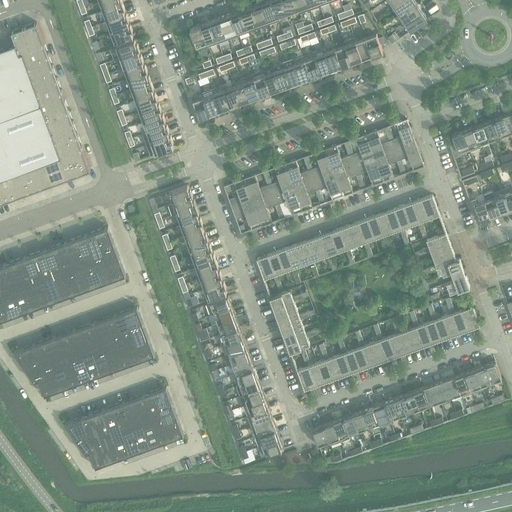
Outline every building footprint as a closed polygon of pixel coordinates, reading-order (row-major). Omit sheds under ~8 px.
[(99,0),(103,10),(123,3),(121,0),(99,0)] [(266,0),(261,2),(269,24),(279,20),(271,0),(266,0)] [(280,20),(278,16),(288,13),(283,0),(271,0),(279,20),(280,20)] [(283,0),(288,13),(298,9),(299,13),(300,13),(295,0),(283,0)] [(306,0),(295,0),(300,13),(310,9),(306,0)] [(306,0),(310,9),(320,6),(318,0),(306,0)] [(417,2),(415,0),(403,0),(395,6),(400,14),(417,2)] [(251,6),(259,28),(269,24),(261,2),(251,6)] [(422,10),(417,2),(400,14),(405,22),(422,10)] [(125,10),(123,3),(103,10),(107,21),(126,14),(126,13),(125,14),(124,10),(125,10)] [(241,9),(249,31),(259,28),(251,6),(241,9)] [(231,13),(239,35),(249,31),(241,9),(231,13)] [(411,30),(428,19),(422,10),(405,22),(411,30)] [(221,17),(229,39),(239,35),(231,13),(221,17)] [(361,23),(366,21),(363,13),(358,15),(361,23)] [(129,20),(126,14),(107,21),(111,32),(130,24),(129,24),(128,21),(129,20)] [(210,20),(219,42),(229,39),(221,17),(210,20)] [(325,18),(317,21),(319,26),(327,24),(325,18)] [(200,24),(208,46),(219,42),(210,20),(200,24)] [(37,22),(11,31),(16,43),(0,48),(0,202),(91,170),(37,22)] [(133,36),(134,35),(133,35),(132,31),(133,31),(130,24),(111,32),(115,43),(133,36)] [(190,28),(198,50),(208,46),(200,24),(190,28)] [(383,52),(382,50),(376,33),(366,37),(373,55),(383,52)] [(392,34),(388,37),(392,43),(396,40),(393,35),(392,34)] [(352,63),(362,59),(356,41),(354,37),(344,41),(346,44),(352,63)] [(373,55),(366,37),(356,41),(362,59),(373,55)] [(135,39),(116,46),(120,57),(140,50),(137,43),(136,44),(135,39)] [(352,63),(346,44),(335,48),(342,66),(352,63)] [(322,74),(332,70),(324,48),(314,52),(322,74)] [(324,48),(332,70),(342,66),(335,48),(326,52),(324,48)] [(139,51),(140,50),(120,57),(116,59),(120,69),(124,68),(144,60),(141,54),(140,54),(139,51)] [(312,77),(322,74),(314,52),(304,55),(312,77)] [(302,81),(312,77),(304,55),(293,59),(302,81)] [(302,81),(293,59),(293,58),(283,62),(291,85),(302,81)] [(212,65),(210,59),(202,62),(204,68),(212,65)] [(124,68),(128,78),(147,71),(145,65),(144,65),(143,61),(144,61),(144,60),(124,68)] [(291,85),(283,62),(273,66),(273,67),(281,89),(291,85)] [(281,89),(273,67),(264,70),(263,71),(271,92),(281,89)] [(215,74),(213,68),(206,71),(208,76),(215,74)] [(253,73),(253,74),(261,96),(271,92),(263,71),(264,70),(263,69),(261,70),(255,72),(253,73)] [(146,72),(148,72),(147,71),(128,78),(132,89),(151,82),(149,75),(148,76),(146,72)] [(199,73),(201,79),(208,76),(206,71),(199,73)] [(243,78),(251,100),(261,96),(253,74),(243,78)] [(195,81),(193,75),(185,78),(187,84),(195,81)] [(233,81),(241,103),(251,100),(243,78),(233,81)] [(223,85),(231,107),(241,103),(233,81),(232,81),(234,85),(224,89),(223,85)] [(153,89),(154,89),(151,82),(132,89),(135,100),(155,93),(155,92),(154,93),(153,89)] [(212,89),(220,111),(231,107),(223,85),(212,89)] [(202,92),(210,114),(220,111),(212,89),(202,92)] [(202,92),(192,96),(200,118),(210,114),(202,92)] [(157,100),(158,99),(155,93),(135,100),(139,110),(159,103),(158,103),(157,100)] [(160,110),(162,110),(159,103),(139,110),(143,121),(163,114),(162,114),(160,110)] [(511,111),(503,115),(511,136),(511,111)] [(164,121),(165,121),(163,114),(143,121),(147,132),(167,125),(167,124),(166,125),(164,121)] [(511,137),(511,136),(503,115),(493,119),(500,137),(509,133),(511,137)] [(405,146),(416,142),(407,118),(398,122),(396,122),(401,136),(394,138),(392,139),(395,149),(405,146)] [(490,140),(500,137),(493,119),(483,122),(490,140)] [(480,144),(490,140),(483,122),(473,126),(481,148),(481,147),(480,144)] [(147,132),(143,134),(146,144),(171,135),(170,135),(168,132),(169,131),(167,125),(147,132)] [(471,151),(481,148),(473,126),(463,130),(471,151)] [(385,153),(395,149),(392,139),(389,140),(382,143),(377,129),(366,133),(371,147),(375,157),(385,153)] [(460,151),(469,148),(470,152),(471,151),(463,130),(452,134),(455,142),(449,144),(454,157),(461,155),(460,151)] [(351,154),(355,164),(364,161),(375,157),(371,147),(366,133),(356,137),(361,150),(353,153),(351,154)] [(172,142),(173,142),(171,135),(146,144),(150,155),(174,147),(172,142)] [(416,142),(405,146),(395,149),(399,160),(401,159),(409,156),(414,170),(425,166),(420,152),(416,142)] [(334,172),(345,168),(355,164),(351,154),(348,155),(341,158),(336,144),(326,148),(331,161),(334,172)] [(320,165),(313,168),(310,169),(314,179),(324,175),(334,172),(331,161),(326,148),(315,152),(320,165)] [(394,177),(389,163),(397,160),(399,160),(395,149),(385,153),(375,157),(379,167),(384,180),(394,177)] [(373,184),(384,180),(379,167),(375,157),(364,161),(355,164),(358,174),(361,173),(368,171),(373,184)] [(290,176),(294,186),(304,182),(314,179),(310,169),(308,170),(301,172),(296,159),(285,163),(290,176)] [(270,184),(273,194),(283,190),(294,186),(290,176),(285,163),(275,166),(280,180),(272,183),(270,184)] [(343,195),(354,191),(349,178),(356,175),(358,174),(355,164),(345,168),(334,172),(338,182),(343,195)] [(475,172),(473,166),(461,170),(464,176),(475,172)] [(338,182),(334,172),(324,175),(314,179),(318,189),(320,188),(327,186),(332,199),(343,195),(338,182)] [(249,191),(253,201),(264,197),(273,194),(270,184),(267,184),(260,187),(255,174),(245,177),(249,191)] [(467,185),(478,181),(476,175),(465,179),(467,185)] [(253,201),(249,191),(245,177),(234,181),(239,195),(229,198),(233,209),(243,205),(253,201)] [(302,210),(313,206),(308,193),(315,190),(318,189),(314,179),(304,182),(294,186),(297,196),(302,210)] [(189,189),(188,185),(169,192),(173,203),(193,196),(190,189),(189,189)] [(277,204),(280,203),(287,200),(292,214),(302,210),(297,196),(294,186),(283,190),(273,194),(277,204)] [(511,210),(504,189),(494,192),(502,213),(511,210)] [(493,190),(483,194),(485,200),(492,217),(502,213),(494,192),(493,190)] [(273,221),(268,207),(275,205),(277,204),(273,194),(264,197),(253,201),(257,211),(262,225),(273,221)] [(422,220),(440,214),(433,194),(257,258),(264,278),(274,274),(279,289),(283,288),(278,273),(292,268),(297,283),(301,281),(296,266),(310,261),(315,276),(319,275),(314,260),(328,255),(333,270),(337,268),(332,253),(346,248),(351,263),(355,261),(350,246),(364,241),(369,256),(374,255),(368,240),(382,235),(387,250),(392,248),(386,233),(400,228),(405,243),(410,242),(404,227),(418,221),(424,237),(428,235),(422,220)] [(193,196),(173,203),(168,204),(172,215),(177,214),(197,206),(194,200),(193,200),(192,196),(193,196)] [(475,214),(478,213),(481,221),(492,217),(485,200),(479,202),(477,198),(470,201),(475,214)] [(262,225),(257,211),(253,201),(243,205),(233,209),(236,219),(246,215),(251,229),(262,225)] [(197,206),(177,214),(181,224),(201,217),(200,217),(199,217),(198,213),(199,213),(197,206)] [(201,217),(181,224),(185,235),(203,228),(202,224),(203,224),(201,217)] [(0,265),(0,320),(123,275),(126,274),(108,226),(105,228),(0,265)] [(203,228),(185,235),(188,246),(208,238),(206,232),(205,232),(203,228)] [(429,247),(415,252),(416,256),(431,251),(436,265),(421,270),(423,274),(438,269),(437,267),(440,266),(444,275),(452,272),(455,280),(447,283),(450,293),(458,290),(467,287),(470,286),(466,276),(463,268),(460,258),(456,259),(448,235),(445,228),(444,228),(437,231),(437,232),(438,235),(427,239),(429,247)] [(208,238),(188,246),(192,256),(212,249),(210,243),(209,243),(207,239),(208,239),(208,238)] [(212,249),(192,256),(196,267),(216,260),(214,253),(213,254),(211,250),(212,250),(212,249)] [(216,260),(196,267),(200,278),(220,271),(220,270),(219,271),(217,267),(218,266),(216,260)] [(220,271),(200,278),(204,289),(224,281),(223,281),(221,278),(222,277),(220,271)] [(225,288),(226,288),(224,281),(204,289),(208,300),(227,293),(225,288)] [(290,351),(310,344),(307,337),(322,331),(321,327),(306,332),(301,319),(316,313),(314,309),(299,314),(294,301),(309,295),(308,291),(293,296),(290,289),(270,296),(290,351)] [(228,296),(207,304),(211,314),(232,306),(228,296)] [(480,325),(473,305),(455,312),(449,297),(445,298),(451,313),(437,318),(432,303),(427,305),(433,320),(419,325),(413,310),(409,311),(415,326),(401,331),(395,316),(391,318),(397,333),(383,338),(377,323),(373,324),(379,339),(365,345),(359,329),(355,331),(361,346),(347,351),(341,336),(337,338),(343,353),(329,358),(323,343),(319,344),(324,359),(311,364),(305,349),(301,351),(306,366),(297,369),(305,389),(480,325)] [(19,349),(14,351),(15,352),(35,380),(39,379),(44,393),(45,394),(49,393),(152,355),(155,354),(154,353),(138,307),(137,306),(135,307),(19,349)] [(211,315),(214,313),(218,323),(236,317),(232,306),(211,314),(211,315)] [(236,317),(218,323),(222,333),(239,327),(236,317)] [(222,333),(218,335),(222,345),(243,337),(239,327),(222,333)] [(243,337),(222,345),(225,355),(247,347),(243,337)] [(247,347),(225,355),(229,365),(233,364),(250,357),(247,347)] [(250,357),(233,364),(236,374),(254,367),(250,357)] [(502,378),(496,361),(485,364),(492,382),(502,378)] [(483,390),(483,389),(482,386),(492,382),(485,364),(475,368),(483,390)] [(254,367),(236,374),(240,384),(258,377),(254,367)] [(473,393),(483,390),(475,368),(465,372),(473,393)] [(462,397),(473,393),(465,372),(455,376),(462,397)] [(451,397),(461,393),(462,397),(455,376),(445,379),(451,397)] [(236,385),(240,396),(244,394),(261,388),(258,377),(240,384),(236,385)] [(441,401),(451,397),(445,379),(434,383),(441,401)] [(431,404),(441,401),(434,383),(424,387),(431,404)] [(70,421),(65,423),(66,424),(86,452),(90,451),(95,465),(96,466),(100,465),(120,457),(181,435),(184,434),(184,433),(167,387),(166,386),(164,387),(70,421)] [(424,387),(414,390),(420,408),(431,404),(424,387)] [(247,404),(244,405),(244,406),(265,398),(261,388),(244,394),(247,404)] [(410,412),(420,408),(414,390),(404,394),(410,412)] [(400,415),(410,412),(404,394),(394,398),(400,415)] [(265,398),(244,406),(247,416),(269,408),(265,398)] [(390,419),(400,415),(394,398),(384,401),(391,423),(392,423),(390,419)] [(384,401),(373,405),(381,426),(391,423),(384,401)] [(371,430),(381,426),(373,405),(363,409),(371,430)] [(269,408),(247,416),(251,426),(272,418),(269,408)] [(360,430),(369,427),(371,430),(363,409),(353,412),(360,430)] [(351,437),(350,434),(360,430),(353,412),(343,416),(351,437)] [(343,416),(333,420),(341,441),(351,437),(343,416)] [(255,436),(276,428),(272,418),(251,426),(255,436)] [(330,445),(341,441),(333,420),(323,424),(330,445)] [(319,445),(329,441),(330,445),(323,424),(312,427),(319,445)] [(259,446),(262,445),(280,438),(276,428),(255,436),(259,446)] [(266,455),(284,449),(280,438),(262,445),(266,455)]
